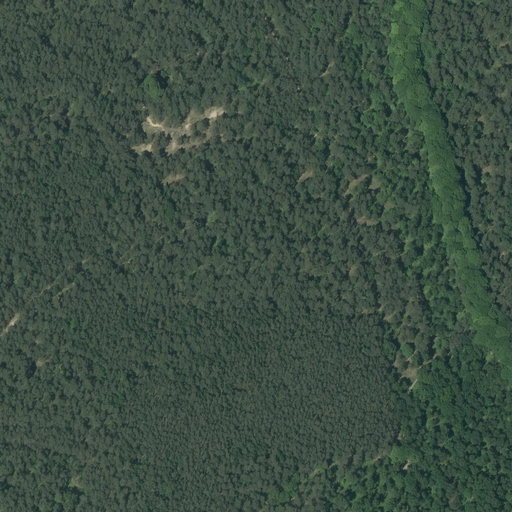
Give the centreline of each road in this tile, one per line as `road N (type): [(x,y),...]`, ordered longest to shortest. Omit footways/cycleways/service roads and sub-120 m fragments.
road 1 (unknown): [(0,339),(122,255),(254,227),(305,183),(317,137)]
road 2 (track): [(409,0),(407,86),(437,150),(483,309)]
